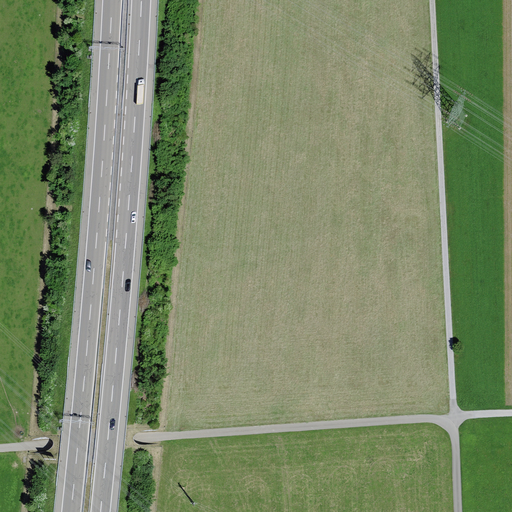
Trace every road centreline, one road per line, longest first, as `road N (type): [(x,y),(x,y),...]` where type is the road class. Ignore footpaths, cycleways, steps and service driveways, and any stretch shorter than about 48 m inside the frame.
road 1 (motorway): [(100,511),(141,0)]
road 2 (motorway): [(111,0),(70,511)]
road 3 (track): [(454,417),(0,448)]
road 4 (track): [(454,417),(433,0)]
